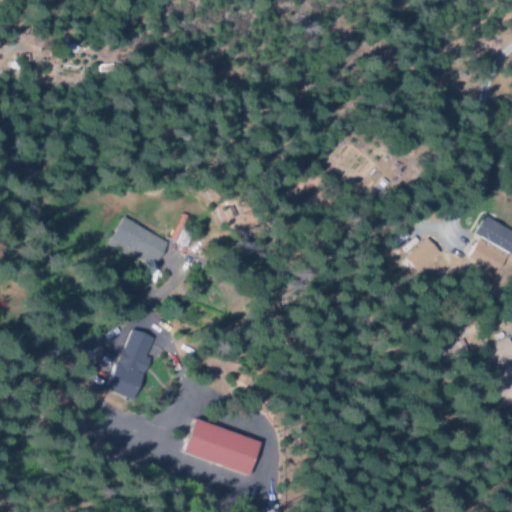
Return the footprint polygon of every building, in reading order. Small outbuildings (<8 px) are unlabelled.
[(162,245),(116,217),(101,243),(147,270),(162,245)] [(493,275),(502,255),(511,259),(511,234),(477,217),(469,234),(473,237),(462,260),(493,275)] [(397,260),(411,275),(434,255),(420,239),(397,260)] [(98,391),(126,402),(142,359),(139,358),(146,339),(122,330),(98,391)] [(475,348),(489,383),(488,383),(502,416),(511,412),(511,371),(499,339),(475,348)] [(186,421),(175,456),(244,477),(255,442),(186,421)]
